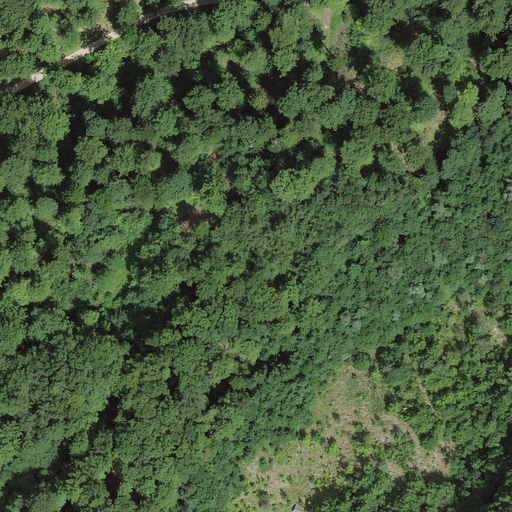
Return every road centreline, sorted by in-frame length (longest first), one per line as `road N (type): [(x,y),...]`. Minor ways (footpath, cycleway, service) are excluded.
road 1 (track): [(511,109),(478,117),(396,164),(242,195),(91,205),(0,190)]
road 2 (track): [(0,97),(141,20),(212,0)]
road 3 (track): [(335,172),(324,141),(326,0)]
